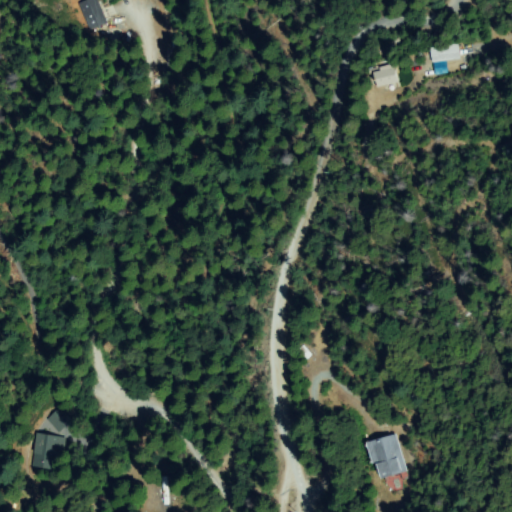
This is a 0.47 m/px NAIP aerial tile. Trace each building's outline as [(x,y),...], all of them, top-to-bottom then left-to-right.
[(79,4),(88,0),(93,0),(103,24),(90,29),(79,4)] [(457,47),(456,62),(432,61),(434,39),(443,40),(442,46),(457,47)] [(375,72),(393,69),(396,82),(377,86),(375,72)] [(303,346),(311,355),(303,361),(296,352),(303,346)] [(87,404),(94,417),(85,422),(78,409),(87,404)] [(58,430),(49,417),(63,407),(72,420),(58,430)] [(58,471),(32,467),(38,435),(63,439),(58,471)] [(405,471),(380,480),(367,445),(392,435),(405,471)] [(162,478),(168,478),(170,506),(164,507),(162,478)]
